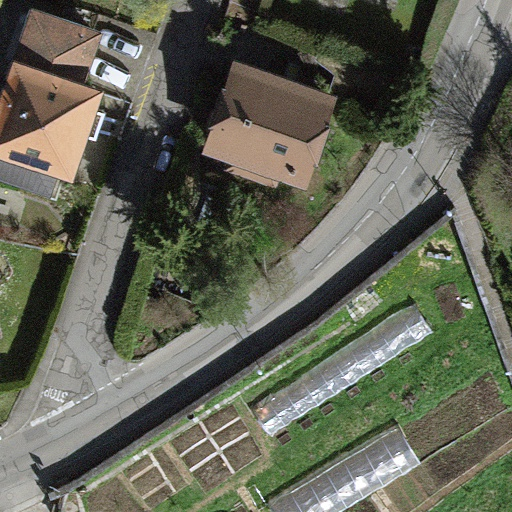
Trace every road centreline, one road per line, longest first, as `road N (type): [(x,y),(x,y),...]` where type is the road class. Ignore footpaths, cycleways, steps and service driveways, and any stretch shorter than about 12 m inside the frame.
road 1 (residential): [(83,422),(241,323),(358,223),(438,111),(485,0)]
road 2 (residential): [(83,422),(76,385),(196,0)]
